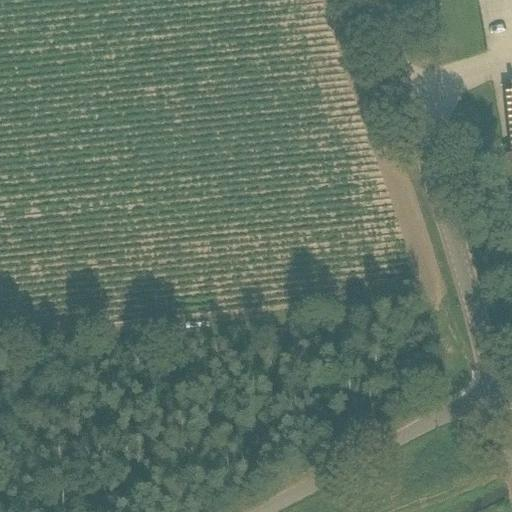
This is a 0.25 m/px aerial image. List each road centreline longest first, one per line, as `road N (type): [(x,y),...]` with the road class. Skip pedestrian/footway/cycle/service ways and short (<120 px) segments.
road 1 (tertiary): [(496,395),(375,0)]
road 2 (unclassified): [(257,511),(469,401),(496,395)]
